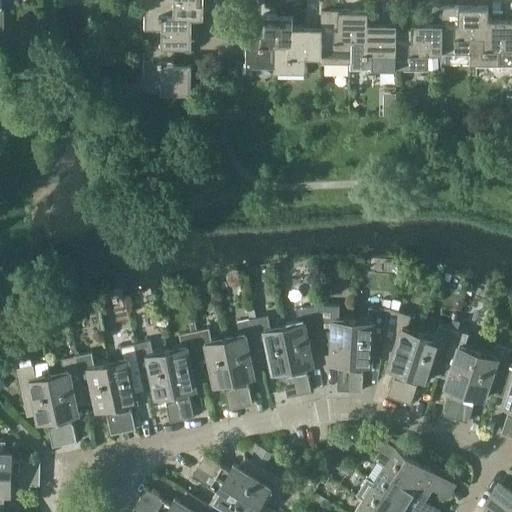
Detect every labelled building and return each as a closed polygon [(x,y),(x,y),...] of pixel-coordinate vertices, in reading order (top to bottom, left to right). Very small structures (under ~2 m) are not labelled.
[(191,18),(203,18),(203,17),(175,17),(175,1),(156,0),(145,0),(144,30),(162,31),(161,47),(174,47),(191,48),(191,18)] [(156,0),(175,1),(175,17),(203,17),(203,0),(156,0)] [(442,7),(442,24),(442,53),(470,54),(470,36),(488,37),(488,19),(488,8),(442,7)] [(367,40),(368,24),(368,12),(322,11),(322,28),(322,58),(322,64),(350,64),(350,40),(367,40)] [(292,46),(293,28),(293,16),(263,16),(263,33),(246,32),(246,61),(252,61),(252,67),(275,67),(276,46),(292,46)] [(511,19),(488,19),(488,37),(470,36),(470,54),(470,65),(511,66),(511,19)] [(350,40),(350,64),(350,70),(379,70),(379,66),(396,66),(397,53),(397,31),(397,24),(368,24),(367,40),(350,40)] [(397,31),(397,53),(396,66),(396,70),(425,71),(425,53),(442,53),(442,24),(413,24),(413,32),(397,31)] [(322,58),(322,28),(293,28),(292,46),(276,46),(275,67),(275,74),(305,74),(305,58),(322,58)] [(191,94),(191,64),(174,63),(174,47),(161,47),(144,47),(144,76),(141,76),(134,85),(133,93),(191,94)] [(393,298),(390,307),(391,307),(398,309),(401,300),(393,298)] [(322,352),(318,303),(314,304),(296,307),(299,320),(285,323),(300,393),(312,391),(306,362),(313,361),(312,354),(321,352),(322,352)] [(340,304),(318,303),(322,352),(332,353),(332,359),(339,360),(337,389),(350,389),(354,318),(339,317),(340,304)] [(354,318),(350,389),(362,390),(364,361),(371,361),(371,355),(380,356),(382,356),(391,307),(390,307),(369,306),(368,319),(354,318)] [(398,309),(391,307),(382,356),(391,359),(389,365),(396,367),(387,395),(399,398),(421,331),(407,326),(412,314),(398,309)] [(268,313),(253,317),(263,365),(273,362),(274,369),(281,367),(287,396),(300,393),(285,323),(271,326),(268,313)] [(240,333),(226,336),(241,405),(253,403),(247,374),(254,373),(253,367),(263,365),(253,317),(238,320),(240,333)] [(421,331),(399,398),(411,402),(420,375),(427,377),(429,371),(439,374),(454,328),(450,326),(439,323),(435,335),(421,331)] [(209,326),(194,329),(204,377),(214,375),(216,381),(223,380),(229,408),(241,405),(226,336),(212,339),(209,326)] [(457,329),(454,328),(439,374),(448,377),(446,383),(453,386),(444,413),(456,417),(478,349),(464,345),(469,332),(457,329)] [(182,345),(167,348),(182,418),(194,415),(188,387),(195,385),(194,379),(204,377),(194,329),(179,332),(182,345)] [(150,338),(135,341),(146,389),(156,387),(157,393),(164,392),(170,420),(182,418),(167,348),(153,351),(150,338)] [(146,389),(135,341),(120,345),(123,358),(109,361),(124,430),(136,428),(130,399),(137,398),(135,391),(146,389)] [(478,349),(456,417),(468,421),(477,393),(484,396),(486,390),(496,393),(511,346),(507,345),(496,341),(492,354),(478,349)] [(511,346),(496,393),(505,396),(503,402),(510,404),(501,432),(511,435),(511,346)] [(92,351),(77,354),(87,402),(97,400),(98,406),(105,404),(111,433),(124,430),(109,361),(94,364),(92,351)] [(87,402),(77,354),(61,357),(64,370),(50,373),(65,443),(77,440),(71,412),(78,410),(77,404),(87,402)] [(65,443),(50,373),(36,376),(33,363),(17,366),(27,414),(38,412),(40,418),(47,417),(53,445),(65,443)] [(0,470),(40,472),(41,459),(12,458),(12,451),(5,451),(6,440),(0,439),(0,470)] [(273,454),(274,452),(257,442),(256,444),(252,451),(256,453),(252,460),(245,456),(239,466),(234,462),(230,468),(205,453),(199,464),(259,501),(267,489),(278,496),(286,482),(264,468),(273,454)] [(385,464),(427,491),(432,483),(445,491),(452,481),(396,446),(385,464)] [(252,511),(259,501),(199,464),(192,474),(217,489),(213,495),(218,498),(213,506),(186,490),(186,491),(219,511),(252,511)] [(427,491),(385,464),(374,481),(423,511),(431,511),(436,506),(423,498),(427,491)] [(40,472),(0,470),(0,500),(4,501),(4,490),(11,490),(11,483),(40,484),(40,472)] [(423,511),(374,481),(363,498),(385,511),(423,511)] [(496,494),(511,503),(511,489),(502,483),(496,494)] [(219,511),(186,491),(180,500),(175,496),(171,502),(146,487),(140,498),(162,511),(219,511)] [(511,511),(511,503),(496,494),(489,503),(502,511),(501,511),(511,511)] [(162,511),(140,498),(133,508),(139,511),(162,511)] [(385,511),(363,498),(354,511),(385,511)] [(4,501),(0,500),(0,511),(10,511),(4,511),(4,501)]
